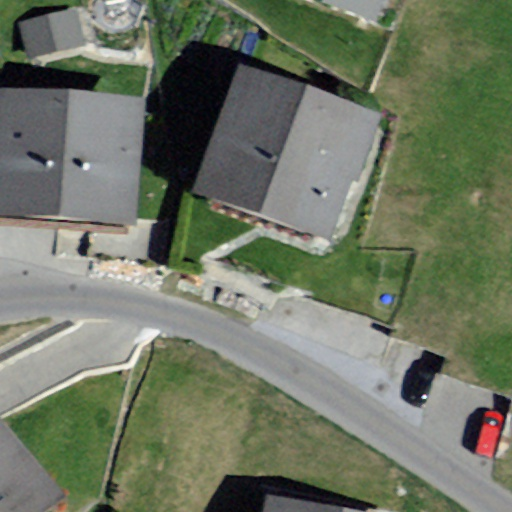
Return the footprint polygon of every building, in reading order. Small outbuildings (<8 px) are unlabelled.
[(385,0),(309,0),(381,20),(385,0)] [(80,43),(72,11),(21,24),(30,56),(80,43)] [(377,127),(241,81),(196,213),(331,260),(377,127)] [(139,106),(0,101),(0,231),(134,236),(139,106)] [(58,511),(0,434),(0,511),(58,511)]
